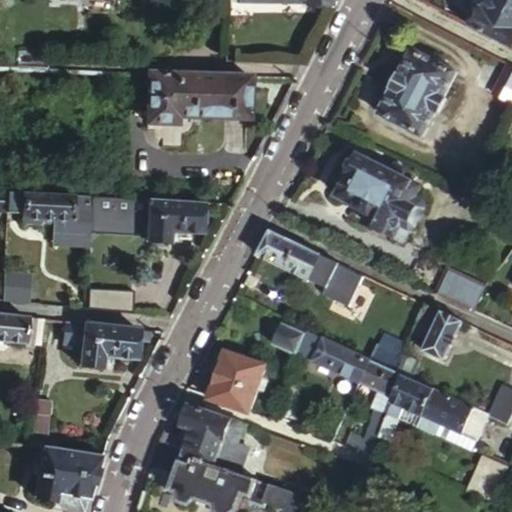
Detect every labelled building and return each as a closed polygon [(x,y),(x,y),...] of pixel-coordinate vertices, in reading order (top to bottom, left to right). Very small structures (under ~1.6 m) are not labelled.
[(511,4),(502,0),(490,0),(487,7),(485,6),(484,7),(474,28),(511,47),(511,4)] [(19,49),(18,68),(48,69),(48,50),(19,49)] [(415,50),(382,116),(425,138),(438,113),(450,118),(453,117),(458,108),(457,104),(448,100),(448,99),(446,98),(459,73),(415,50)] [(511,65),(495,94),(511,103),(511,65)] [(149,73),(147,123),(175,124),(175,117),(249,119),(250,76),(149,73)] [(418,222),(427,203),(424,198),(416,194),(420,187),(401,178),(406,167),(397,163),(395,168),(381,162),(381,163),(359,154),(358,156),(354,154),(347,171),(351,172),(340,194),(372,210),(367,220),(398,234),(404,221),(412,225),(418,222)] [(92,198),(8,193),(6,215),(21,216),(21,224),(23,226),(40,227),(41,226),(41,223),(50,223),(50,240),(90,242),(90,229),(92,198)] [(139,225),(140,200),(92,198),(90,229),(111,230),(112,224),(139,225)] [(157,201),(140,200),(139,225),(156,226),(157,201)] [(206,204),(157,201),(156,226),(155,242),(173,243),(173,234),(204,235),(206,204)] [(271,231),(258,255),(340,293),(339,295),(355,303),(358,302),(370,278),(271,231)] [(472,310),(483,285),(448,269),(437,294),(472,310)] [(30,276),(3,273),(1,300),(28,303),(30,276)] [(89,305),(132,308),(133,293),(90,290),(89,305)] [(426,304),(413,333),(419,336),(425,324),(434,329),(424,351),(446,362),(464,321),(426,304)] [(26,319),(0,316),(0,342),(24,345),(24,342),(26,319)] [(39,344),(42,320),(26,319),(24,342),(39,344)] [(137,341),(139,330),(65,323),(63,344),(80,346),(78,366),(103,369),(104,358),(135,361),(137,341)] [(299,356),(300,354),(308,334),(286,324),(276,345),(299,356)] [(372,360),(371,360),(309,331),(308,334),(300,354),(362,383),(372,360)] [(378,345),(371,360),(372,360),(395,371),(408,343),(386,333),(380,345),(378,345)] [(230,350),(211,398),(211,400),(251,414),(269,365),(230,350)] [(395,398),(405,375),(395,371),(372,360),(362,383),(383,392),(395,398)] [(304,373),(294,368),(280,401),(290,405),(304,373)] [(434,389),(405,375),(395,398),(386,422),(397,425),(405,406),(422,415),(434,389)] [(511,388),(507,386),(492,415),(508,423),(511,414),(511,388)] [(489,414),(434,389),(422,415),(418,424),(435,431),(439,422),(477,440),(489,414)] [(376,418),(386,422),(395,398),(383,392),(373,417),(376,418)] [(29,446),(41,448),(45,449),(50,403),(34,401),(29,446)] [(167,432),(159,447),(242,475),(250,449),(235,444),(240,441),(246,423),(192,404),(184,428),(193,431),(190,441),(180,438),(167,432)] [(372,457),(386,422),(376,418),(368,439),(354,434),(349,448),(372,457)] [(264,482),(242,475),(159,447),(158,448),(153,467),(184,477),(178,493),(183,495),(185,506),(197,509),(205,502),(221,507),(222,511),(244,511),(250,495),(259,498),(264,482)] [(45,449),(41,448),(34,498),(55,501),(56,497),(63,498),(62,507),(63,511),(64,511),(86,511),(103,458),(45,449)] [(493,502),(509,467),(483,456),(467,490),(493,502)] [(308,511),(314,498),(278,486),(272,503),(299,511),(308,511)] [(326,502),(344,508),(347,497),(330,491),(326,502)]
